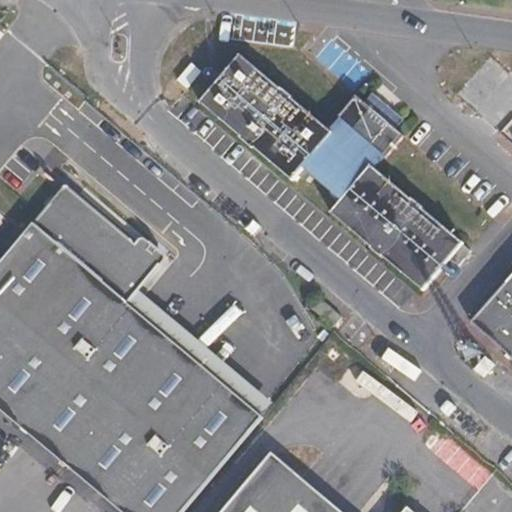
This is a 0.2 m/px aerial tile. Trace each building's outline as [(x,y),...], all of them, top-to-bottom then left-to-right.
[(276,90),(240,59),(198,106),(238,140),(238,143),(248,152),(250,150),(289,184),(305,166),(330,137),(295,107),(293,103),(280,92),(276,90)] [(362,106),(355,99),(334,121),(341,127),(378,159),(383,163),(402,142),(394,134),(362,106)] [(401,126),(369,99),(362,106),(394,134),(401,126)] [(378,159),(341,127),(330,137),(305,166),(344,199),(370,171),(378,159)] [(408,203),(370,171),(344,199),(328,218),(370,253),(368,255),(380,265),(381,263),(416,294),(419,296),(460,249),(423,217),(425,215),(409,202),(408,203)] [(70,191),(63,189),(45,211),(27,231),(0,263),(0,414),(106,506),(113,511),(183,511),(260,421),(127,308),(158,269),(70,191)] [(511,282),(469,331),(511,369),(511,282)] [(340,320),(317,301),(307,313),(330,332),(340,320)] [(454,468),(478,490),(492,474),(468,453),(454,468)] [(225,511),(334,511),(271,460),(225,511)]
